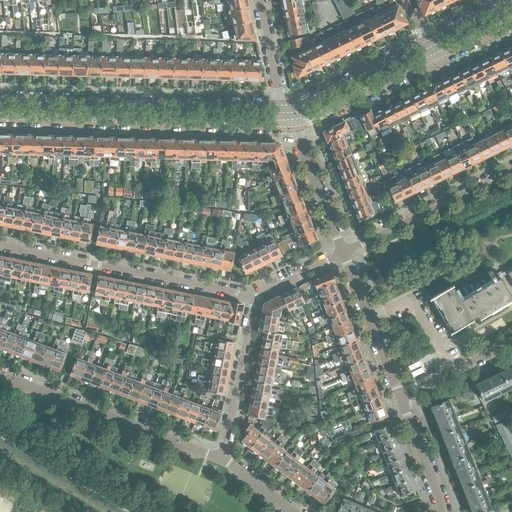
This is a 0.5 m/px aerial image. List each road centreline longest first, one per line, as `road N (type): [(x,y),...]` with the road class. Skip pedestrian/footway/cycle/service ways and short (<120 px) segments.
road 1 (tertiary): [(0,118),(294,125)]
road 2 (tertiary): [(284,105),(0,97)]
road 3 (residential): [(255,298),(0,246)]
road 4 (residential): [(229,462),(0,375)]
road 5 (residential): [(344,254),(511,166)]
road 6 (residential): [(229,462),(255,298)]
road 7 (tertiary): [(425,41),(284,105)]
road 8 (tertiary): [(294,125),(434,60)]
road 9 (residential): [(402,396),(344,254)]
road 10 (residential): [(344,254),(294,125)]
road 11 (residential): [(442,511),(402,396)]
road 12 (residential): [(402,396),(511,345)]
